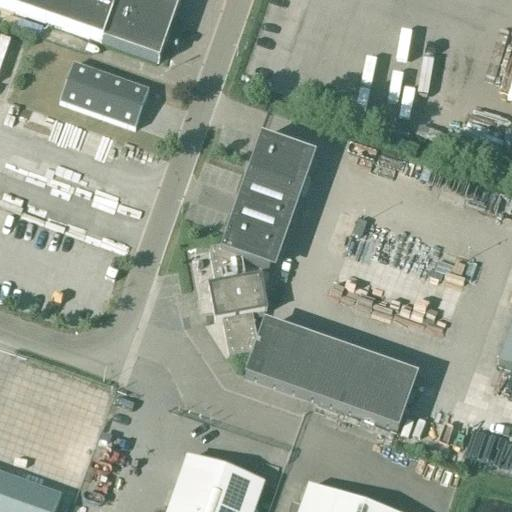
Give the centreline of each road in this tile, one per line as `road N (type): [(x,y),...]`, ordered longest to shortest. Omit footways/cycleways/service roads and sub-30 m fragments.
road 1 (unknown): [(337,162),(305,264),(304,303),(325,316),(432,358),(462,361),(483,341),(502,266),(489,234),(382,180)]
road 2 (unclassified): [(89,360),(113,353),(238,0)]
road 3 (unknown): [(200,107),(337,162)]
